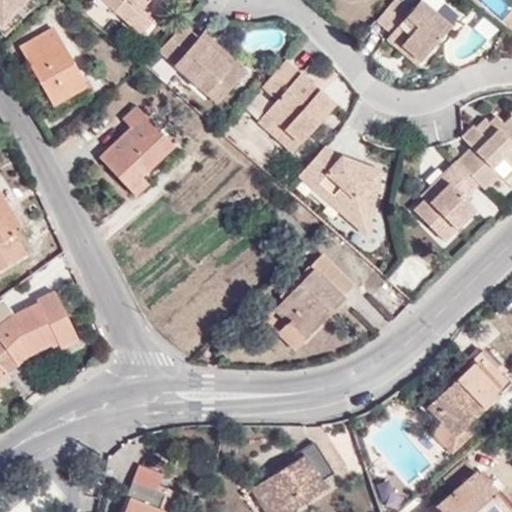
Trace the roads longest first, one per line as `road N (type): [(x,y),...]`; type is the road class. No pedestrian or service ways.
road 1 (tertiary): [(156,392),(266,392),(352,376),(403,344),(511,240)]
road 2 (residential): [(156,392),(35,148),(0,95)]
road 3 (residential): [(245,0),(297,2),(376,92),(404,110),(511,73)]
road 4 (tertiary): [(0,462),(18,443),(84,411),(156,392)]
